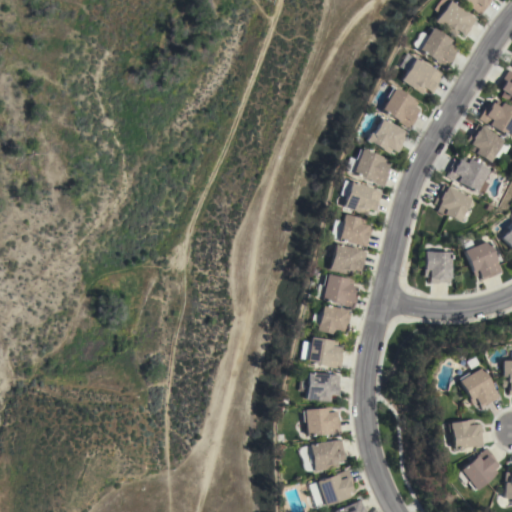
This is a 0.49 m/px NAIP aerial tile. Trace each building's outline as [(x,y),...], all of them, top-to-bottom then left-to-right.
[(429,10),(435,0),(446,0),(467,14),(466,15),(473,19),(467,28),(468,28),(462,36),(456,31),(452,37),(431,22),(436,15),(429,10)] [(488,0),(486,3),(487,3),(478,15),(467,7),(468,6),(460,0),(488,0)] [(428,28),(453,43),(450,47),(453,49),(452,49),(455,51),(451,56),(452,56),(444,69),(433,62),(434,62),(415,51),(428,28)] [(433,71),(439,75),(434,84),(435,85),(430,92),(424,88),(419,94),(409,88),(410,88),(397,80),(412,57),(433,71)] [(511,104),(499,96),(502,91),(498,89),(498,88),(495,87),(500,79),(501,79),(506,70),(511,73),(511,104)] [(391,88),(410,100),(415,103),(412,107),(415,108),(414,109),(417,111),(414,116),(407,129),(396,122),(377,110),(391,88)] [(511,125),(505,136),(476,119),(484,106),(484,107),(488,101),(493,104),(495,100),(511,109),(511,125)] [(401,131),(401,132),(404,134),(398,144),(399,145),(395,152),(389,149),(386,154),(379,150),(379,149),(367,142),(366,143),(362,141),(367,132),(369,134),(378,118),(401,131)] [(501,139),(488,162),(467,149),(469,145),(465,142),(475,124),(479,126),(501,139)] [(384,159),(382,164),(387,166),(385,172),(385,173),(380,186),(368,182),(368,181),(349,173),(354,160),(352,159),(356,149),(358,150),(358,149),(384,159)] [(486,169),(486,170),(488,171),(483,181),(487,183),(481,194),(475,191),(474,192),(455,182),(445,177),(455,157),(459,160),(462,156),(486,169)] [(347,181),(372,189),(371,190),(379,192),(375,202),(376,202),(373,211),(366,209),(364,216),(353,212),(339,207),(347,181)] [(458,221),(443,214),(442,215),(435,211),(437,206),(431,203),(435,195),(436,196),(441,185),(468,197),(458,221)] [(340,214),(364,220),(363,225),(369,227),(367,236),(366,236),(363,247),(334,240),(340,214)] [(511,253),(497,238),(502,233),(502,234),(511,224),(511,253)] [(485,240),(499,272),(485,278),(485,277),(479,280),(477,274),(472,277),(461,251),(485,240)] [(332,244),(356,250),(364,252),(359,271),(351,269),(349,276),(325,270),(332,244)] [(436,283),(427,283),(427,277),(422,277),(421,268),(422,268),(422,251),(428,251),(428,252),(448,252),(448,278),(448,283),(436,283)] [(321,275),(323,276),(323,274),(354,281),(352,287),(356,288),(351,308),(317,300),(318,298),(311,297),(314,284),(319,285),(321,275)] [(344,310),(344,311),(349,312),(344,333),(337,331),(336,336),(312,330),(313,325),(314,325),(319,304),(344,310)] [(302,363),(307,337),(329,341),(329,345),(337,347),(337,348),(340,348),(337,369),(302,363)] [(500,361),(510,361),(510,358),(511,358),(511,395),(507,395),(507,392),(506,392),(506,387),(499,387),(500,361)] [(484,405),(483,404),(478,407),(475,402),(471,405),(467,399),(468,398),(456,379),(465,373),(466,375),(478,368),(480,371),(480,370),(497,397),(484,405)] [(329,374),(329,375),(337,376),(336,396),(328,395),(328,402),(319,401),(319,400),(302,399),(302,391),(295,391),(295,381),(297,374),(304,374),(304,373),(329,374)] [(303,436),(300,409),(328,407),(329,412),(332,412),(335,412),(335,418),(336,418),(338,433),(303,436)] [(451,449),(448,431),(446,432),(444,424),(446,424),(446,423),(470,419),(471,425),(478,424),(479,433),(478,433),(480,444),(451,449)] [(339,439),(342,459),(335,461),(336,467),(325,469),(325,470),(321,470),(321,469),(310,471),(306,445),(339,439)] [(484,448),(493,459),(492,460),(497,465),(492,469),(495,472),(474,490),(473,489),(472,491),(465,482),(466,481),(457,470),(484,448)] [(511,502),(511,499),(502,498),(503,472),(509,472),(510,468),(511,465),(511,502)] [(313,481),(346,470),(350,484),(352,490),(346,491),(348,497),(341,500),(341,499),(322,506),(313,481)] [(330,511),(358,500),(363,511),(364,510),(364,511),(330,511)]
